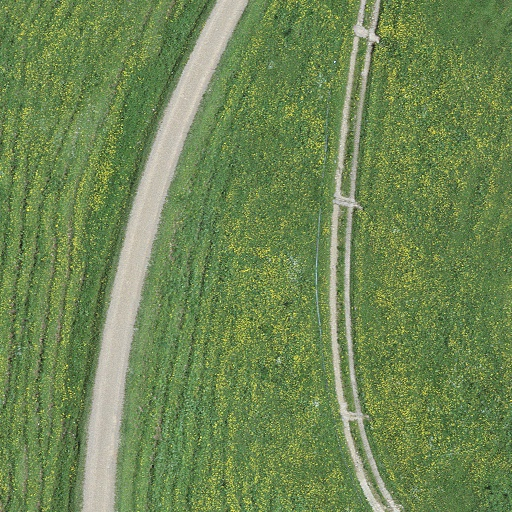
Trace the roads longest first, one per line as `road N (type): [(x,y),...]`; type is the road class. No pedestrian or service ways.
road 1 (track): [(232,0),(153,212),(100,427),(101,511)]
road 2 (track): [(381,0),(349,233),(347,367),(369,476),(394,511)]
